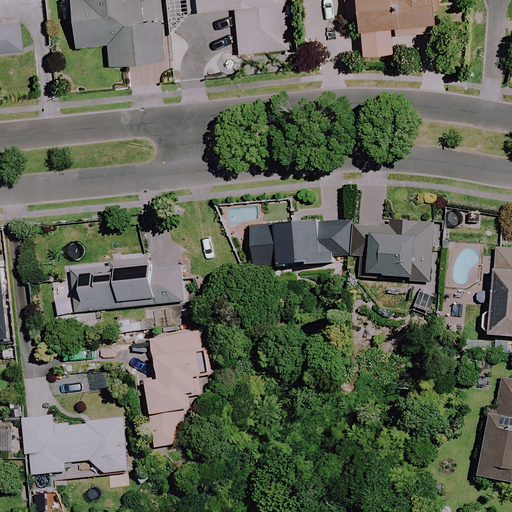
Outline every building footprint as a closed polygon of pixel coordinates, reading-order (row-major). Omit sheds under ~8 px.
[(74,0),(78,47),(109,44),(111,66),(163,61),(160,23),(144,24),(141,0),(74,0)] [(283,7),(282,0),(186,0),(188,13),(235,8),(240,54),(288,48),(283,7)] [(438,32),(436,8),(443,8),(441,0),(346,0),(348,19),(361,18),(364,55),(393,53),(391,36),(438,32)] [(0,25),(0,62),(2,63),(1,54),(25,52),(22,24),(0,25)] [(353,257),(355,221),(270,216),(270,226),(254,226),(252,267),(290,269),(291,264),(335,266),(335,256),(353,257)] [(355,221),(353,257),(363,257),(362,276),(434,280),(437,225),(365,221),(355,221)] [(511,250),(498,249),(491,336),(511,337),(511,250)] [(158,269),(157,259),(73,269),(78,314),(186,302),(182,266),(158,269)] [(198,441),(193,413),(191,395),(200,394),(198,378),(209,376),(201,332),(154,340),(160,378),(148,380),(158,447),(186,443),(198,441)] [(511,380),(505,379),(499,410),(492,409),(480,476),(511,481),(511,380)] [(92,460),(101,467),(102,474),(132,471),(125,419),(57,428),(56,416),(25,421),(33,476),(66,471),(65,464),(92,460)]
